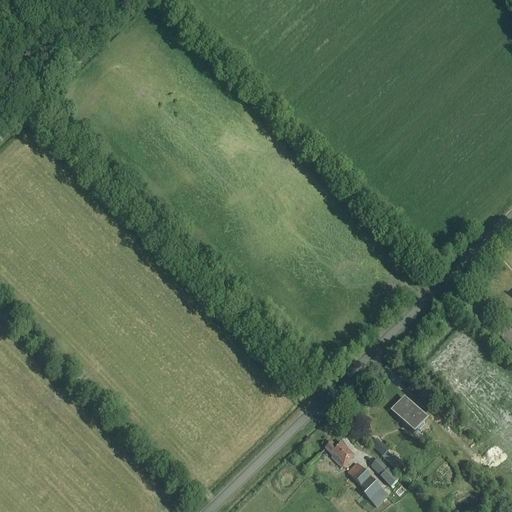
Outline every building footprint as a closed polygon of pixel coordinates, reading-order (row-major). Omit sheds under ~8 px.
[(414,436),(427,423),(403,399),(390,413),(414,436)] [(382,458),(388,452),(377,440),(371,446),(382,458)] [(353,457),(339,443),(334,447),(331,444),(324,450),(332,458),(330,459),(341,470),(353,457)] [(379,476),(386,469),(377,461),(370,468),(379,476)] [(376,509),(388,498),(356,466),(347,475),(363,492),(361,494),(376,509)] [(390,489),(397,483),(387,472),(380,478),(390,489)]
